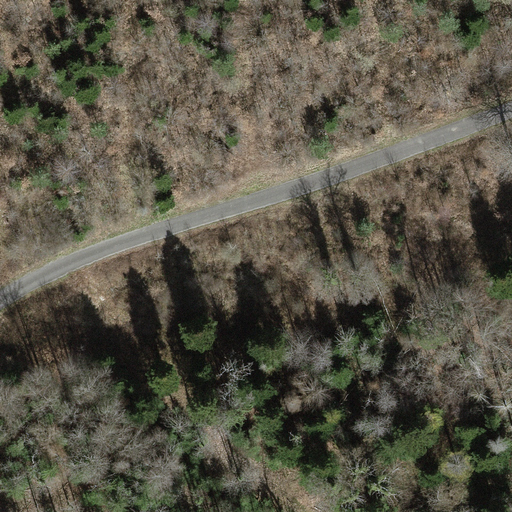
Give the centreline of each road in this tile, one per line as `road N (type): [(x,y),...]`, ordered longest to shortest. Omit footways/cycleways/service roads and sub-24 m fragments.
road 1 (unclassified): [(0,301),(91,253),(511,108)]
road 2 (trunk): [(465,0),(511,308)]
